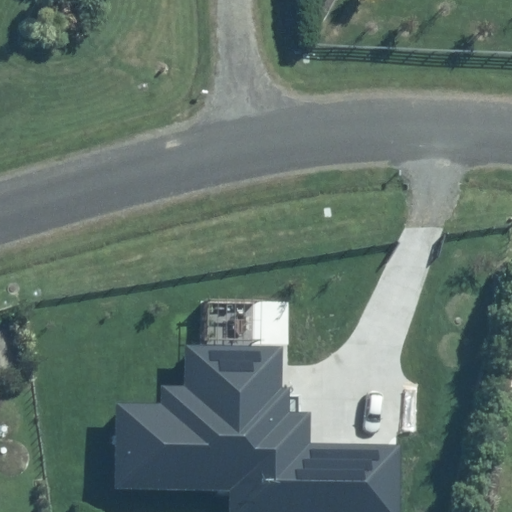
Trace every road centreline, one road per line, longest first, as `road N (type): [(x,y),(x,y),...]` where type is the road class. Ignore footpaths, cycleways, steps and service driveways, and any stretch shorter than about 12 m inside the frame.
road 1 (residential): [(511,133),(341,131),(247,144),(0,213)]
road 2 (unknown): [(247,144),(241,0)]
